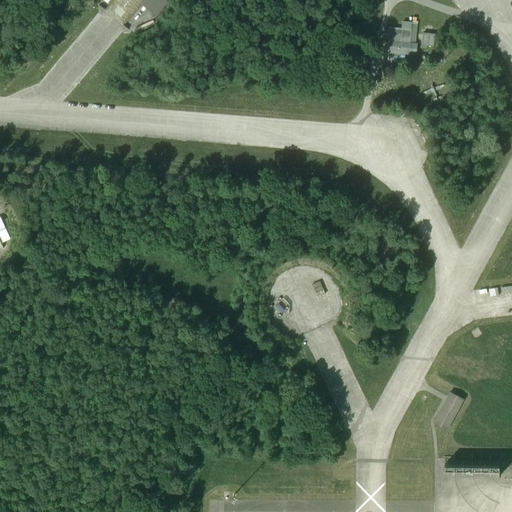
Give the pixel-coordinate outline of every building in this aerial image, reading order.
[(112,0),(109,3),(105,9),(115,17),(125,26),(141,6),(146,0),(112,0)] [(162,0),(146,0),(141,6),(155,18),(167,4),(162,0)] [(389,27),(386,52),(416,55),(417,44),(415,43),(418,23),(402,21),(401,29),(389,27)] [(435,34),(423,33),(422,45),(433,46),(435,34)] [(0,216),(0,242),(0,243),(10,239),(0,216)] [(465,400),(452,393),(436,422),(449,429),(465,400)]
